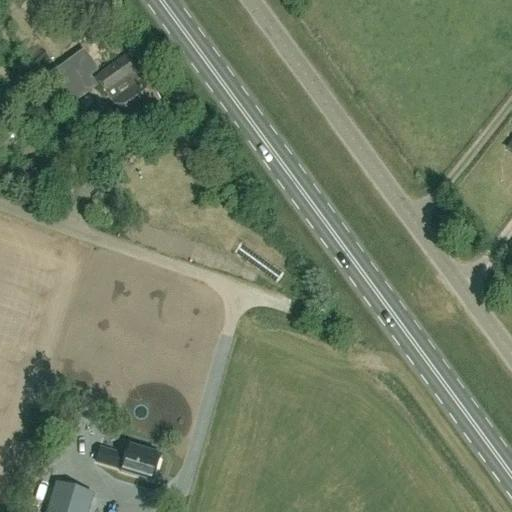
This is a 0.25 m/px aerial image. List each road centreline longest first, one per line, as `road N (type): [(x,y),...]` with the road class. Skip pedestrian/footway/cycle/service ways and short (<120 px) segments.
road 1 (primary): [(511,474),(162,0)]
road 2 (unclassified): [(511,354),(251,0)]
road 3 (unclassified): [(0,205),(286,306)]
